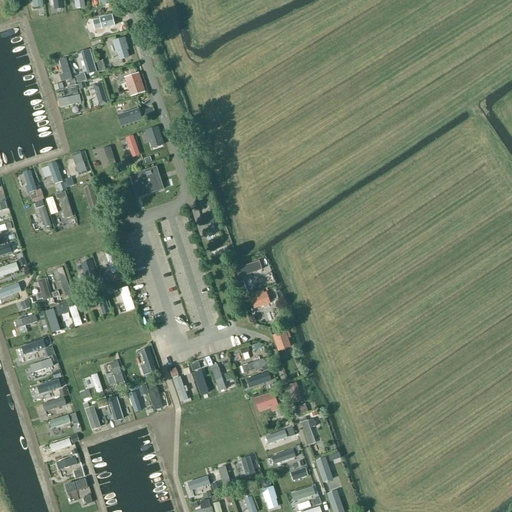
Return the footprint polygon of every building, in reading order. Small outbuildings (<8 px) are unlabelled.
[(53,0),(56,11),(66,9),(64,0),(53,0)] [(74,0),(75,9),(85,8),(84,0),(74,0)] [(87,29),(116,22),(114,14),(85,21),(87,29)] [(127,38),(115,40),(118,60),(130,58),(127,38)] [(86,60),(89,68),(95,65),(90,50),(77,54),(80,62),(86,60)] [(58,60),(64,81),(73,78),(67,57),(58,60)] [(103,60),(97,62),(100,71),(106,69),(103,60)] [(125,77),(132,97),(147,92),(140,72),(125,77)] [(94,84),(101,106),(110,103),(103,81),(94,84)] [(56,86),(60,107),(82,103),(79,86),(60,89),(59,85),(56,86)] [(153,105),(119,116),(122,125),(156,113),(153,105)] [(159,126),(146,130),(152,149),(165,145),(159,126)] [(134,135),(126,138),(133,158),(141,155),(134,135)] [(104,169),(117,165),(112,147),(99,150),(104,169)] [(79,174),(87,171),(81,152),(73,155),(79,174)] [(49,164),(56,184),(64,181),(57,161),(49,164)] [(31,170),(24,172),(30,194),(34,193),(43,228),(51,226),(42,189),(37,190),(31,170)] [(139,197),(160,191),(153,171),(133,177),(139,197)] [(37,189),(41,188),(37,173),(33,174),(37,189)] [(92,212),(101,209),(93,186),(84,188),(92,212)] [(64,219),(74,216),(66,191),(56,194),(64,219)] [(0,255),(13,253),(11,245),(0,247),(0,255)] [(23,252),(18,254),(22,265),(27,263),(23,252)] [(89,287),(101,283),(93,259),(81,263),(89,287)] [(17,261),(0,267),(0,277),(20,270),(17,261)] [(236,269),(239,278),(263,271),(260,261),(236,269)] [(65,295),(73,292),(64,267),(55,270),(65,295)] [(48,277),(39,279),(44,300),(53,298),(48,277)] [(241,297),(249,293),(245,281),(236,284),(241,297)] [(0,288),(0,297),(1,299),(22,292),(19,282),(0,288)] [(120,289),(127,311),(136,308),(129,286),(120,289)] [(103,314),(112,311),(106,292),(97,295),(103,314)] [(269,305),(265,295),(249,300),(253,311),(269,305)] [(57,304),(58,314),(69,313),(68,303),(57,304)] [(76,326),(83,324),(76,304),(69,307),(76,326)] [(53,310),(47,312),(54,332),(60,330),(53,310)] [(16,319),(19,334),(28,332),(27,324),(39,322),(37,314),(16,319)] [(293,347),(290,338),(292,337),(289,329),(273,334),(279,352),(293,347)] [(22,353),(42,347),(40,340),(20,346),(22,353)] [(60,364),(53,346),(44,349),(48,359),(31,365),(33,373),(60,364)] [(245,373),(268,365),(265,358),(242,366),(245,373)] [(109,377),(113,391),(127,387),(119,360),(111,363),(114,375),(109,377)] [(198,390),(207,387),(201,361),(192,364),(198,390)] [(217,389),(233,386),(230,372),(222,373),(220,364),(212,365),(217,389)] [(177,368),(171,370),(173,378),(179,376),(177,368)] [(247,378),(250,388),(273,381),(269,371),(247,378)] [(99,373),(93,374),(95,390),(102,389),(99,373)] [(181,402),(189,399),(181,376),(173,379),(181,402)] [(60,380),(39,384),(40,392),(62,388),(60,380)] [(297,382),(288,385),(295,402),(304,399),(297,382)] [(164,406),(158,388),(149,390),(154,409),(164,406)] [(254,398),(260,413),(271,408),(272,412),(281,409),(274,391),(254,398)] [(137,393),(130,395),(136,412),(143,410),(137,393)] [(44,403),(46,411),(68,405),(65,396),(44,403)] [(118,396),(108,399),(115,422),(125,419),(118,396)] [(306,403),(296,407),(300,415),(309,411),(306,403)] [(86,408),(93,430),(102,427),(95,406),(86,408)] [(50,420),(52,429),(72,423),(70,415),(50,420)] [(307,416),(301,418),(309,444),(322,440),(315,418),(308,421),(307,416)] [(262,436),(264,444),(287,436),(285,429),(262,436)] [(53,452),(81,442),(78,433),(50,443),(53,452)] [(274,463),(297,459),(295,450),(272,455),(274,463)] [(78,491),(89,488),(79,455),(58,462),(63,476),(73,473),(76,482),(66,485),(71,501),(81,498),(78,491)] [(242,458),(248,480),(258,477),(252,456),(242,458)] [(324,483),(334,479),(326,457),(316,461),(324,483)] [(220,467),(223,486),(231,485),(228,466),(220,467)] [(306,467),(291,472),(294,481),(309,475),(306,467)] [(193,495),(212,489),(208,477),(189,483),(193,495)] [(292,493),(295,502),(319,494),(316,485),(292,493)] [(269,511),(280,507),(274,486),(262,490),(269,511)] [(334,511),(345,511),(338,490),(328,494),(334,511)] [(85,497),(88,504),(94,502),(91,495),(85,497)] [(249,511),(257,511),(253,496),(245,498),(249,511)] [(213,511),(210,498),(192,503),(194,511),(213,511)]
